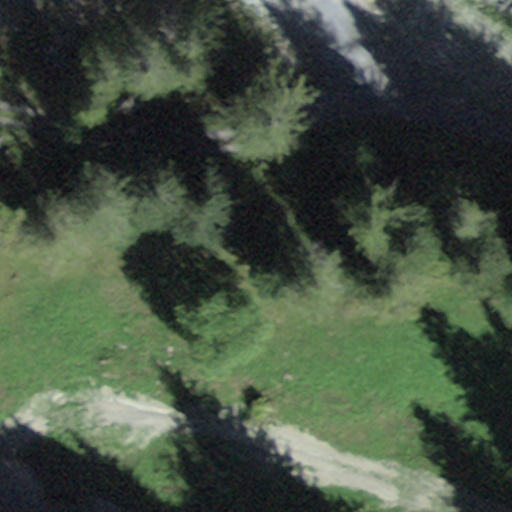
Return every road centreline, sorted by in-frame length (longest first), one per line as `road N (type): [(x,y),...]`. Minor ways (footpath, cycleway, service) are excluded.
road 1 (track): [(0,112),(66,104),(215,128),(411,119)]
road 2 (unclassified): [(511,140),(411,119),(368,83),(359,0)]
